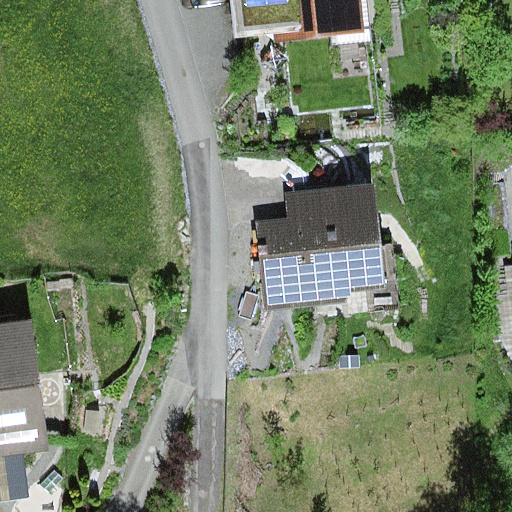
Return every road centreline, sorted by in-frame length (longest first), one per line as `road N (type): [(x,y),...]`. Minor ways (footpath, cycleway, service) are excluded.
road 1 (residential): [(213,366),(203,181),(157,0)]
road 2 (track): [(210,511),(213,366)]
